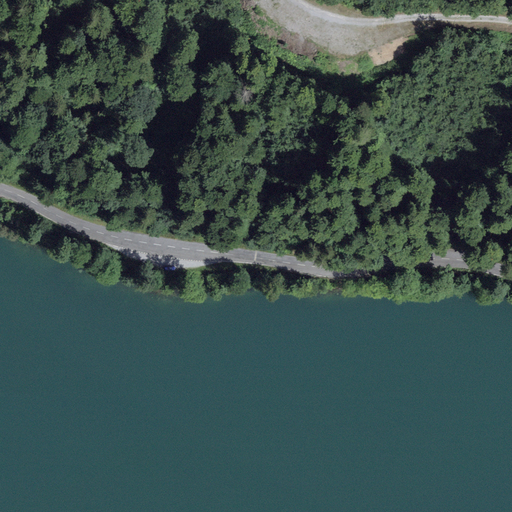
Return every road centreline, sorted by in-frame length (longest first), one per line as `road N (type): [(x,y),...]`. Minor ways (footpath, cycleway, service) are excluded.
road 1 (tertiary): [(0,188),(83,228),(133,241),(311,266),(432,257),(511,271)]
road 2 (track): [(511,22),(414,16),(350,23),(291,0)]
